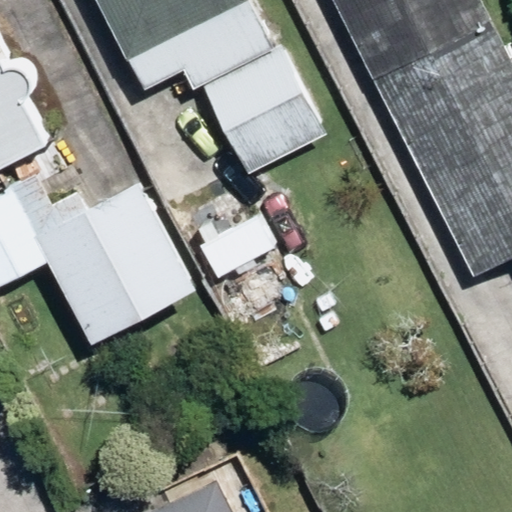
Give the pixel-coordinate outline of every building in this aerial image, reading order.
[(270,46),(247,0),(95,0),(140,89),(181,69),(189,87),(270,46)] [(511,61),(481,0),(333,0),(472,276),(511,255),(511,61)] [(246,173),(323,134),(280,49),(202,87),(246,173)] [(0,165),(39,145),(17,103),(18,102),(23,97),(25,91),(25,85),(24,79),(20,73),(15,69),(9,67),(3,67),(0,67),(0,165)] [(193,288),(134,180),(31,236),(44,260),(90,344),(193,288)] [(5,189),(0,191),(0,284),(44,260),(31,236),(5,189)] [(232,511),(218,481),(151,511),(232,511)]
